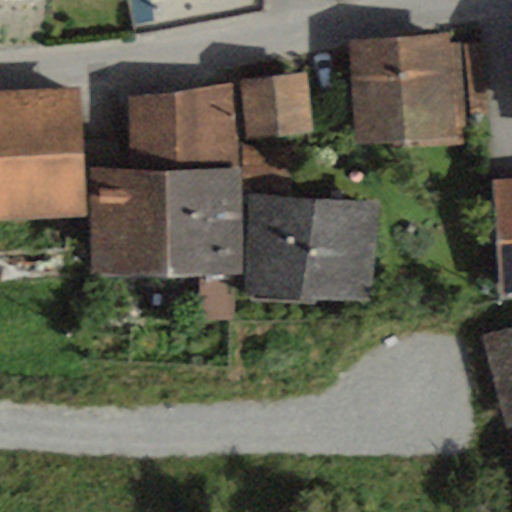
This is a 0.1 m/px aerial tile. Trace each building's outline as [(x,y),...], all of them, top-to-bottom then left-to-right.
[(454,31),(353,41),(363,144),(464,134),(464,128),(455,43),(454,31)] [(482,41),(469,42),(474,113),(487,112),(482,41)] [(463,43),(455,43),(464,128),(470,128),(463,43)] [(310,70),(245,77),(251,136),(317,129),(310,70)] [(238,83),(134,96),(137,167),(243,166),(238,83)] [(84,86),(0,90),(0,218),(90,214),(84,86)] [(250,190),(256,192),(252,293),(375,301),(386,200),(292,194),(296,148),(249,147),(250,190)] [(137,167),(97,167),(98,272),(247,271),(246,166),(243,166),(137,167)] [(511,178),(497,179),(506,296),(511,296),(511,178)] [(511,328),(484,336),(509,428),(511,427),(511,328)]
